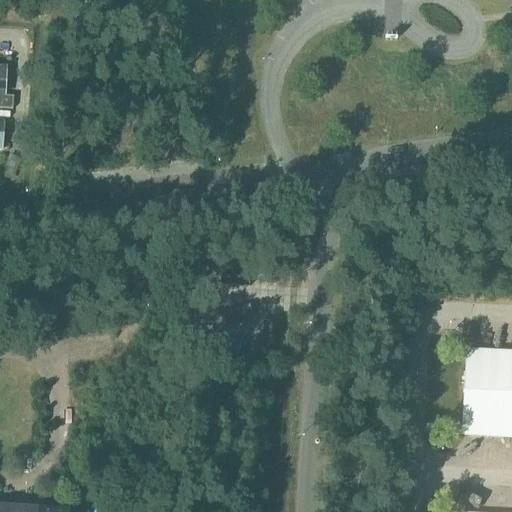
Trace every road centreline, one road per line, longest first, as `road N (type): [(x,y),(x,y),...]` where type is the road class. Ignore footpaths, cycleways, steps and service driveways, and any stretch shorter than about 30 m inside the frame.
road 1 (unknown): [(295,170),(273,119),(274,80),(290,43),(328,15),(396,10),(478,27)]
road 2 (unknown): [(0,218),(295,170)]
